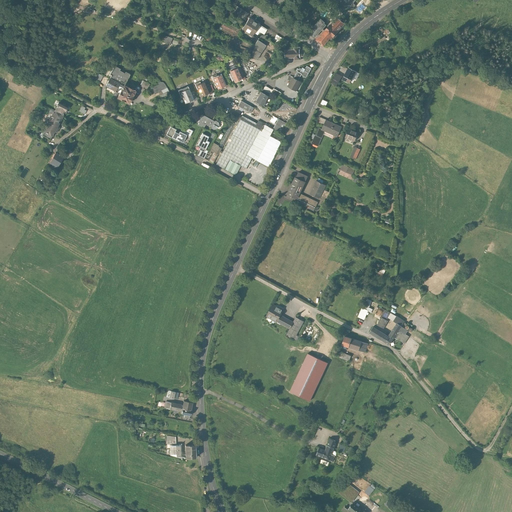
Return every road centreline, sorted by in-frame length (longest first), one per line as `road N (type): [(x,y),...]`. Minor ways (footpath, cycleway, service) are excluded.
road 1 (residential): [(268,195),(146,133),(287,69),(333,58)]
road 2 (secondary): [(268,195),(204,348),(201,429),(222,511)]
road 3 (track): [(511,406),(494,441),(479,450),(409,367)]
road 4 (secondary): [(333,58),(268,195)]
road 5 (tertiary): [(0,454),(114,511)]
